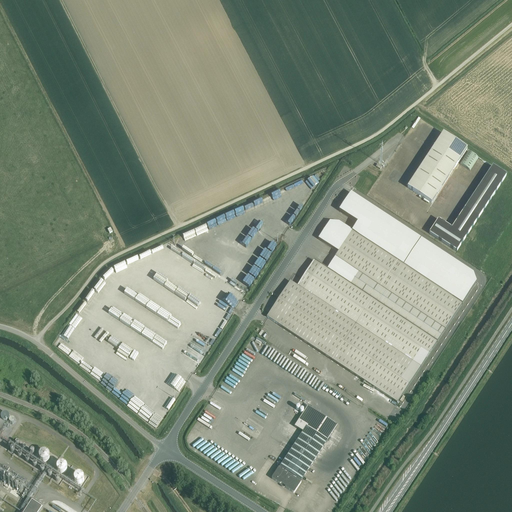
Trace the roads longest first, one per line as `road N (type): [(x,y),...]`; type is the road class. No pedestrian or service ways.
road 1 (unclassified): [(511,26),(370,135),(100,264),(35,340)]
road 2 (unclassified): [(163,448),(349,169),(401,140)]
road 3 (unknown): [(171,364),(195,323),(191,300),(146,269),(118,277),(92,307),(78,332),(82,346),(140,383),(161,378)]
road 4 (track): [(62,0),(179,225)]
road 5 (primary): [(387,511),(511,320)]
road 6 (unknown): [(291,381),(354,428),(306,510)]
road 7 (unclassified): [(163,448),(35,340)]
road 8 (unknown): [(234,402),(230,450),(259,459),(280,429),(291,381)]
